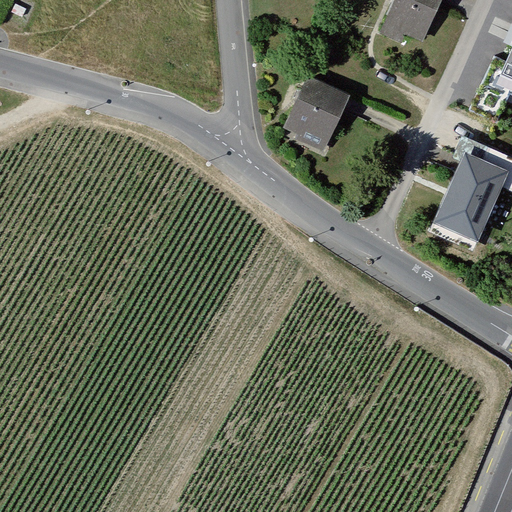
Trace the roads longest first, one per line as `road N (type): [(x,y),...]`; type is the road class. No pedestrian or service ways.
road 1 (residential): [(511,332),(372,248),(229,146)]
road 2 (residential): [(229,146),(155,107),(0,63)]
road 3 (residential): [(229,146),(238,123),(228,0)]
